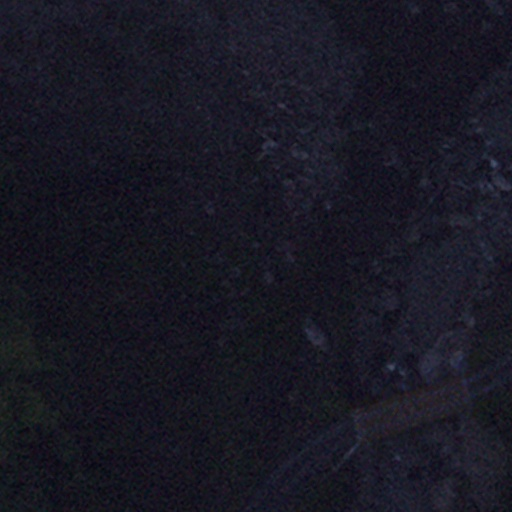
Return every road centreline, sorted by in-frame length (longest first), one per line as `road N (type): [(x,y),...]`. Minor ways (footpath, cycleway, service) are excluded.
road 1 (track): [(243,511),(292,451),(344,424)]
road 2 (track): [(471,387),(344,424)]
